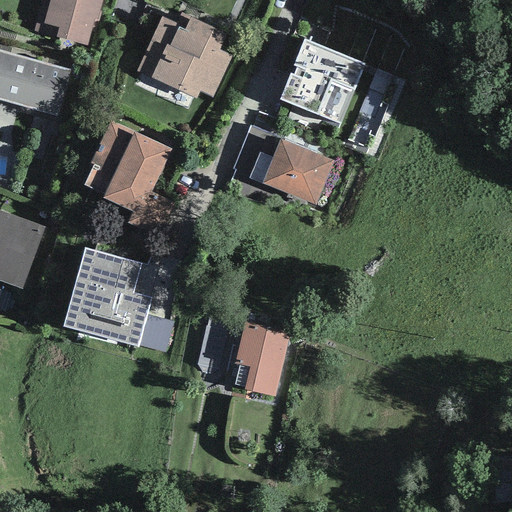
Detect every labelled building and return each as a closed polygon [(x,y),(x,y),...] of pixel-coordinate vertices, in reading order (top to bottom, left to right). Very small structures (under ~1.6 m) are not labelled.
[(102,0),(49,0),(43,23),(58,28),(55,37),(87,46),(94,19),(97,20),(102,0)] [(196,99),(199,92),(212,97),(231,56),(218,50),(226,34),(181,13),(176,23),(161,16),(136,71),(196,99)] [(365,62),(303,38),(279,99),(340,124),(365,62)] [(68,70),(0,50),(0,99),(55,115),(68,70)] [(171,150),(110,121),(90,163),(93,164),(83,185),(103,195),(102,198),(133,213),(128,223),(157,237),(173,202),(151,192),(171,150)] [(334,161),(280,139),(262,184),(316,206),(334,161)] [(45,227),(0,210),(0,281),(22,289),(45,227)] [(142,264),(86,248),(64,326),(139,348),(153,298),(134,292),(142,264)] [(289,335),(245,325),(236,364),(250,367),(245,390),(275,397),(289,335)] [(511,455),(491,458),(492,480),(481,481),(483,505),(511,502),(511,455)]
